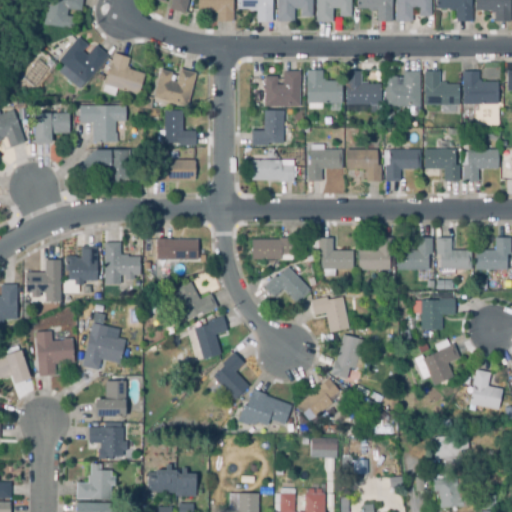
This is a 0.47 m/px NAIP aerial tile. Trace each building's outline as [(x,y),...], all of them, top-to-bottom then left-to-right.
[(73,30),(40,25),(43,0),(81,0),(80,12),(67,10),(65,17),(74,19),(73,30)] [(188,0),(185,15),(168,11),(171,0),(165,0),(164,4),(152,1),(152,0),(188,0)] [(216,24),(216,14),(198,15),(198,0),(232,0),(233,23),(216,24)] [(256,24),(256,11),(237,12),(236,0),(271,0),(272,24),(256,24)] [(277,24),(276,0),(312,0),(312,19),(300,19),(300,10),(293,10),(293,24),(277,24)] [(332,24),(316,24),(316,0),(350,0),(350,18),(339,18),(339,10),(332,10),(332,24)] [(391,0),(391,23),(376,23),(376,11),(356,11),(356,0),(391,0)] [(411,24),(395,23),(395,0),(429,0),(429,18),(418,18),(419,10),(411,10),(411,24)] [(456,23),(455,12),(436,13),(435,0),(470,0),(471,23),(456,23)] [(509,0),(509,23),(493,23),(494,15),(491,15),(491,12),(475,12),(475,0),(509,0)] [(81,91),(58,73),(63,66),(58,63),(76,40),(86,47),(81,53),(87,57),(95,47),(108,57),(81,91)] [(113,98),(101,94),(114,55),(129,60),(125,70),(144,76),(137,96),(116,89),(113,98)] [(186,110),(153,100),(161,71),(171,74),(169,82),(176,84),(180,71),(195,76),(186,110)] [(308,112),(308,105),(306,105),(306,72),(321,72),(321,82),(340,82),(340,105),(321,105),(321,111),(308,112)] [(298,108),(264,108),(264,79),(276,79),(276,87),(283,87),(283,73),(299,73),(298,108)] [(370,114),(370,105),(345,106),(344,74),(360,73),(360,84),(367,84),(367,86),(379,86),(380,105),(382,105),(382,113),(370,114)] [(419,109),(383,108),(384,78),(396,78),(396,87),(403,87),(403,73),(419,73),(419,109)] [(458,106),(423,106),(423,73),(439,73),(439,86),(458,86),(458,106)] [(497,106),(462,106),(462,73),(478,73),(478,82),(480,82),(480,84),(497,84),(497,106)] [(253,93),(252,80),(261,79),(261,93),(253,93)] [(150,111),(141,110),(142,99),(151,100),(150,111)] [(50,146),(33,146),(33,106),(60,105),(60,112),(51,112),(51,115),(68,115),(68,135),(50,135),(50,146)] [(117,144),(92,144),(91,124),(79,124),(79,108),(124,108),(124,123),(115,123),(115,135),(117,135),(117,144)] [(10,149),(6,138),(0,140),(0,115),(12,111),(24,144),(10,149)] [(177,147),(177,145),(163,145),(163,143),(157,143),(157,135),(160,135),(160,133),(163,133),(163,113),(182,113),(182,133),(195,133),(195,147),(177,147)] [(282,147),(250,147),(250,132),(263,132),(263,113),(282,113),(282,147)] [(321,183),(306,182),(307,167),(309,167),(310,146),(323,146),(323,152),(340,152),(340,171),(321,170),(321,183)] [(511,150),(511,159),(500,159),(500,149),(511,150)] [(105,182),(105,166),(94,167),(93,152),(132,151),(133,182),(105,182)] [(380,183),(363,183),(363,171),(345,171),(345,152),(376,151),(376,167),(380,167),(380,183)] [(443,183),(443,170),(423,170),(423,151),(453,151),(453,166),(457,166),(458,183),(443,183)] [(477,184),(462,184),(463,167),(461,167),(461,151),(497,152),(496,171),(477,170),(477,184)] [(385,183),(385,167),(383,167),(383,152),(419,152),(419,170),(399,171),(399,183),(385,183)] [(292,182),(251,182),(251,161),(280,162),(280,167),(293,167),(292,182)] [(167,184),(153,184),(153,167),(160,167),(160,162),(194,162),(194,182),(167,182),(167,184)] [(511,184),(501,184),(501,164),(511,164),(511,166),(511,184)] [(281,262),(251,261),(252,240),(278,241),(278,239),(293,240),(293,255),(281,255),(281,262)] [(506,271),(475,271),(475,252),(495,252),(495,239),(510,239),(510,256),(506,256),(506,271)] [(197,263),(167,262),(168,256),(155,255),(156,240),(171,241),(171,240),(198,242),(197,263)] [(320,272),(320,257),(317,257),(316,240),(331,240),(332,253),(351,252),(352,271),(320,272)] [(358,272),(357,252),(377,252),(377,240),(392,240),(392,256),(389,256),(389,272),(358,272)] [(397,272),(396,252),(416,251),(416,241),(430,240),(431,256),(427,256),(427,271),(397,272)] [(470,271),(439,271),(439,257),(435,257),(435,240),(450,240),(450,252),(470,252),(470,271)] [(119,286),(104,286),(105,244),(120,244),(120,256),(128,256),(128,259),(139,259),(138,277),(133,277),(132,281),(125,281),(125,277),(119,277),(119,286)] [(74,287),(74,283),(68,283),(67,272),(65,272),(64,257),(75,257),(75,260),(80,260),(80,248),(96,248),(97,283),(84,284),(84,287),(74,287)] [(59,304),(43,303),(44,295),(40,295),(40,300),(30,299),(30,295),(25,295),(25,274),(44,274),(44,262),(60,262),(59,304)] [(295,304),(283,290),(273,298),(263,286),(274,277),(276,279),(289,268),(309,293),(295,304)] [(435,279),(452,280),(452,289),(435,289),(435,279)] [(486,291),(475,290),(475,281),(486,282),(486,291)] [(187,321),(173,293),(177,291),(177,290),(190,283),(199,302),(210,296),(216,308),(201,315),(201,314),(187,321)] [(2,326),(0,325),(0,299),(1,287),(16,287),(15,322),(2,321),(2,326)] [(329,334),(325,314),(312,317),(310,302),(326,299),(327,302),(341,299),(347,331),(329,334)] [(441,331),(420,331),(420,301),(454,301),(454,316),(441,316),(441,331)] [(201,361),(193,330),(207,326),(206,323),(222,319),(225,333),(214,336),(220,356),(201,361)] [(97,372),(81,368),(91,325),(107,328),(104,338),(124,343),(119,365),(100,361),(97,372)] [(400,343),(399,332),(408,331),(409,342),(400,343)] [(39,379),(34,334),(50,332),(51,343),(71,341),(73,364),(54,366),(55,377),(39,379)] [(346,381),(331,376),(342,337),(362,343),(354,371),(349,370),(346,381)] [(433,386),(421,360),(452,346),(459,360),(446,365),(452,378),(433,386)] [(14,386),(10,377),(0,380),(0,358),(20,352),(30,381),(14,386)] [(234,401),(213,378),(224,368),(221,365),(233,354),(242,364),(234,372),(248,388),(234,401)] [(498,411),(470,407),(474,371),(489,373),(487,388),(500,389),(498,411)] [(296,437),(293,409),(297,407),(331,378),(345,390),(338,398),(332,405),(315,418),(320,428),(315,432),(311,428),(308,429),(308,436),(296,437)] [(125,419),(95,419),(95,401),(104,401),(104,383),(124,383),(125,419)] [(266,428),(255,424),(254,427),(250,425),(249,428),(236,423),(243,407),(245,408),(252,391),(290,407),(283,426),(270,421),(266,428)] [(357,424),(338,421),(340,410),(359,413),(357,424)] [(112,461),(97,460),(97,450),(99,450),(99,444),(88,444),(88,429),(123,430),(122,443),(127,443),(126,452),(122,452),(122,458),(112,458),(112,461)] [(444,468),(444,459),(434,460),(432,439),(466,436),(467,451),(460,451),(461,466),(444,468)] [(335,453),(310,452),(310,440),(336,441),(335,453)] [(110,501),(76,501),(76,485),(88,485),(88,478),(90,478),(90,466),(110,466),(110,478),(114,478),(114,487),(110,487),(110,501)] [(194,498),(175,498),(175,496),(147,495),(147,473),(176,474),(176,475),(195,475),(194,498)] [(415,493),(413,479),(422,478),(424,492),(415,493)] [(440,510),(439,500),(434,500),(432,482),(465,479),(467,508),(440,510)] [(10,500),(0,499),(0,484),(10,484),(10,500)] [(323,511),(271,511),(271,496),(279,496),(279,490),(294,490),(294,496),(304,496),(304,491),(323,491),(323,511)] [(225,511),(225,495),(257,495),(257,511),(225,511)] [(479,511),(478,497),(494,496),(495,510),(479,511)] [(0,511),(8,511),(9,502),(0,501),(0,511)] [(112,511),(112,502),(74,503),(73,511),(112,511)]
